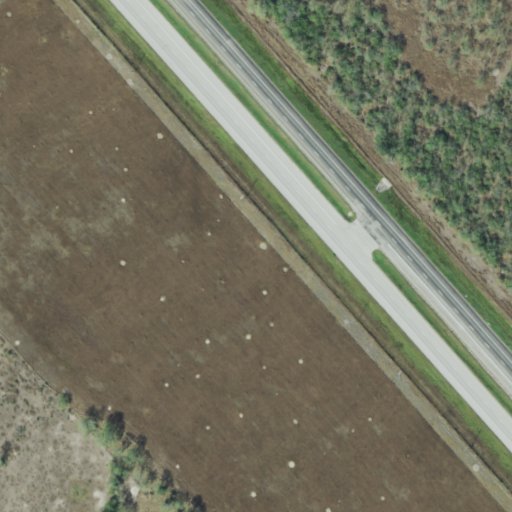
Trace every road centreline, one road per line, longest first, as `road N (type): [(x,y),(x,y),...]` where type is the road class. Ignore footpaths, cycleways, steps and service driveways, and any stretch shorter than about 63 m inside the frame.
road 1 (trunk): [(129,0),(511,432)]
road 2 (trunk): [(511,364),(189,0)]
